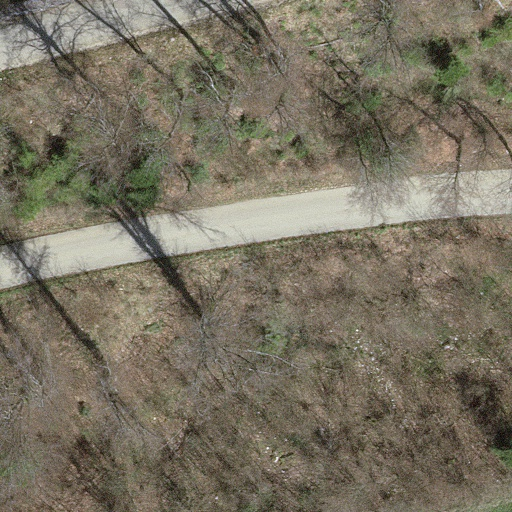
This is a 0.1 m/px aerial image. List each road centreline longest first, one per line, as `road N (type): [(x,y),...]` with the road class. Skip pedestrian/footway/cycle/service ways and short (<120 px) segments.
road 1 (unclassified): [(0,265),(242,222),(511,192)]
road 2 (unclassified): [(194,0),(0,48)]
